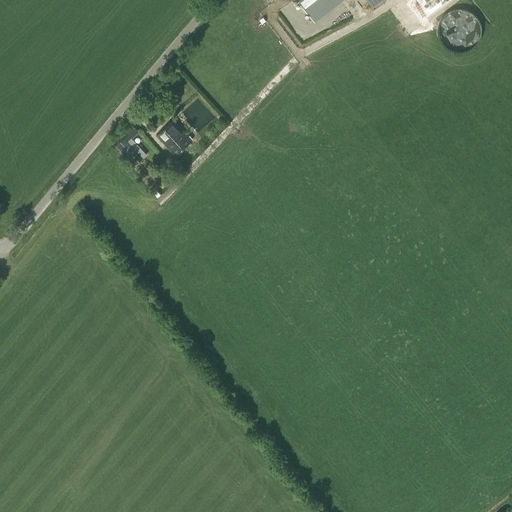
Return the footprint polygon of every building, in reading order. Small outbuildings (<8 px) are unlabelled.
[(298,0),(314,21),(342,0),(366,0),(372,8),(382,0),(298,0)] [(415,0),(414,17),(438,18),(438,0),(415,0)] [(175,155),(191,140),(174,121),(158,135),(175,155)] [(123,130),(112,140),(120,149),(131,138),(123,130)] [(139,146),(127,157),(135,165),(146,154),(139,146)] [(156,189),(152,193),(157,198),(161,194),(156,189)]
